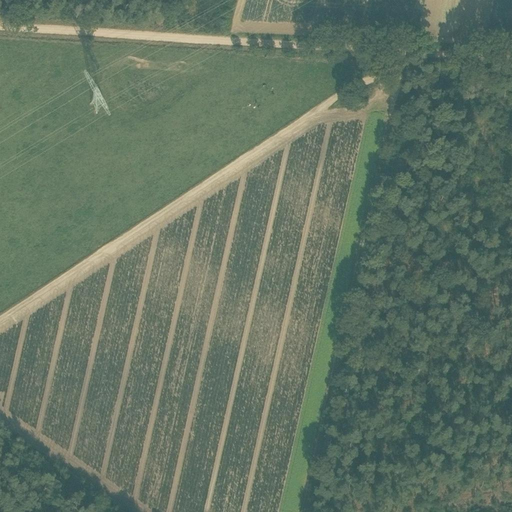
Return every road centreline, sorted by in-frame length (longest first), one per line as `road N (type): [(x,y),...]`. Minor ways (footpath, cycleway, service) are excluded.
road 1 (track): [(405,53),(0,321)]
road 2 (track): [(305,511),(405,53)]
road 3 (track): [(0,23),(405,53)]
